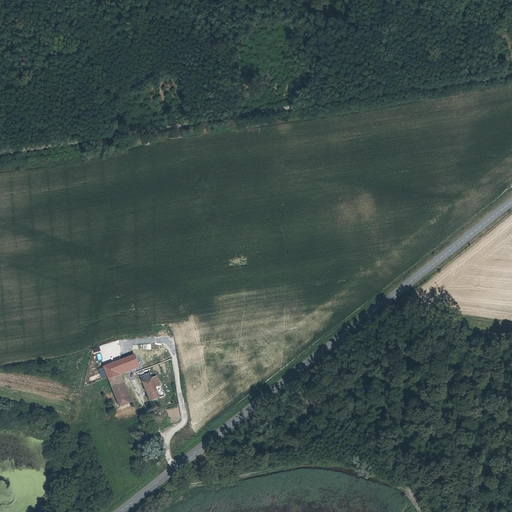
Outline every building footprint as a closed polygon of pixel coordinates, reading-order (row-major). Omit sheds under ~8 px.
[(112,376),(121,373),(124,372),(141,365),(142,365),(142,364),(138,356),(108,367),(112,376)] [(136,402),(124,372),(121,373),(125,384),(133,403),(136,402)] [(112,376),(116,388),(125,384),(121,373),(112,376)] [(154,402),(162,399),(159,389),(163,387),(160,378),(155,380),(154,375),(145,377),(154,402)] [(133,403),(125,384),(116,388),(124,407),(133,403)] [(234,421),(227,426),(229,429),(237,424),(234,421)]
